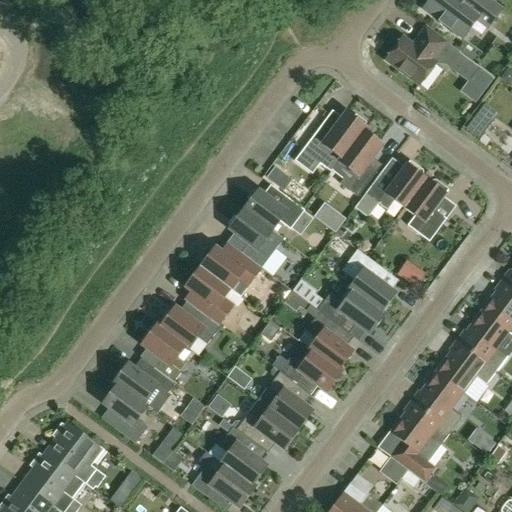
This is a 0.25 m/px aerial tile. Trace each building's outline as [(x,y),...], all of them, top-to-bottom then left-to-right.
[(431,0),(423,10),(462,39),(475,22),(486,31),(493,21),(502,9),(489,0),(431,0)] [(479,69),(446,44),(426,29),(412,46),(402,39),(385,61),(419,87),(435,64),(445,65),(469,83),(479,69)] [(477,138),(496,113),(484,104),(465,129),(477,138)] [(340,160),(341,160),(362,132),(363,132),(365,129),(345,114),(330,135),(321,127),(294,162),(310,174),(318,164),(330,173),(338,163),(340,160)] [(381,146),(363,132),(362,132),(341,160),(340,160),(338,163),(347,170),(341,177),(344,179),(339,185),(357,198),(376,174),(366,167),(381,146)] [(404,210),(426,180),(424,179),(422,172),(409,162),(394,182),(382,173),(365,195),(387,212),(394,202),(404,210)] [(284,173),(274,166),(265,178),(274,185),(284,173)] [(434,211),(448,191),(435,181),(428,182),(426,180),(404,210),(414,217),(407,227),(429,243),(446,220),(434,211)] [(304,212),(284,197),(277,206),(257,192),(243,211),(272,233),(279,223),(290,231),(304,212)] [(272,233),(243,211),(228,230),(248,245),(241,255),(242,255),(261,270),(275,251),(264,242),(272,233)] [(246,289),(261,270),(242,255),(241,255),(228,245),(221,254),(214,249),(199,269),(230,291),(236,282),(246,289)] [(381,270),(357,252),(341,272),(355,282),(348,291),(351,293),(352,293),(380,314),(381,313),(395,295),(374,280),(381,270)] [(223,300),(230,291),(199,269),(185,288),(192,294),(185,303),(199,313),(200,314),(218,327),(232,307),(223,300)] [(424,276),(415,270),(407,282),(416,289),(424,276)] [(511,270),(503,283),(511,289),(511,270)] [(511,289),(503,283),(480,313),(508,334),(511,328),(511,289)] [(369,336),(383,316),(384,316),(381,313),(380,314),(352,293),(351,293),(346,301),(339,296),(337,299),(330,294),(317,312),(336,326),(341,330),(349,320),(369,336)] [(338,371),(352,353),(329,336),(336,326),(317,312),(309,306),(305,311),(315,319),(305,333),(297,342),(308,351),(311,353),(312,353),(338,372),(338,371)] [(207,346),(219,329),(217,327),(218,327),(200,314),(193,324),(174,309),(160,328),(159,329),(185,348),(188,351),(197,339),(207,346)] [(496,350),(508,334),(480,313),(457,343),(496,372),(507,358),(496,350)] [(176,359),(185,348),(159,329),(160,328),(157,326),(156,326),(142,345),(161,360),(154,370),(173,384),(186,366),(176,359)] [(496,372),(457,343),(435,373),(463,394),(475,378),(485,386),(496,372)] [(341,374),(338,371),(338,372),(312,353),(311,353),(304,362),(294,354),(287,363),(279,357),(271,367),(273,369),(296,386),(303,376),(326,393),(341,374)] [(175,385),(173,384),(154,370),(153,370),(146,379),(127,365),(113,385),(116,387),(116,386),(147,409),(153,414),(175,385)] [(312,412),(289,395),(296,386),(273,369),(270,372),(271,377),(274,379),(258,402),(297,432),(312,412)] [(451,410),(463,394),(435,373),(412,403),(451,432),(462,418),(451,410)] [(116,386),(116,387),(102,406),(121,420),(113,429),(135,445),(148,428),(138,421),(143,414),(147,409),(116,386)] [(203,408),(193,400),(186,409),(197,416),(203,408)] [(297,432),(258,402),(236,430),(250,441),(253,443),(260,434),(283,451),(297,432)] [(401,443),(391,458),(407,470),(420,479),(426,484),(437,469),(428,463),(451,432),(412,403),(389,434),(401,443)] [(224,422),(219,427),(228,434),(232,428),(224,422)] [(90,467),(102,450),(68,424),(65,428),(61,425),(52,437),(56,440),(45,455),(83,483),(83,484),(85,486),(92,490),(95,487),(97,488),(105,477),(96,471),(90,467)] [(243,450),(250,441),(236,430),(236,431),(232,428),(228,434),(218,448),(228,455),(220,465),(223,467),(224,467),(251,487),(251,486),(265,467),(243,450)] [(171,453),(161,445),(151,457),(162,465),(171,453)] [(182,460),(171,453),(162,465),(172,473),(182,460)] [(83,483),(45,455),(42,458),(39,455),(30,467),(33,470),(22,485),(59,511),(75,511),(80,506),(71,499),(83,484),(83,483)] [(407,470),(391,458),(380,473),(397,485),(401,479),(407,470)] [(251,487),(224,467),(223,467),(217,476),(205,468),(191,487),(210,501),(217,492),(239,509),(254,489),(251,486),(251,487)] [(407,470),(401,479),(414,488),(420,479),(407,470)] [(59,511),(22,485),(11,500),(7,497),(0,506),(0,509),(2,511),(1,511),(59,511)] [(128,498),(118,491),(110,502),(120,509),(128,498)] [(367,496),(359,506),(343,494),(329,511),(377,511),(382,507),(367,496)] [(511,511),(511,501),(507,502),(504,503),(500,509),(499,511),(511,511)]
